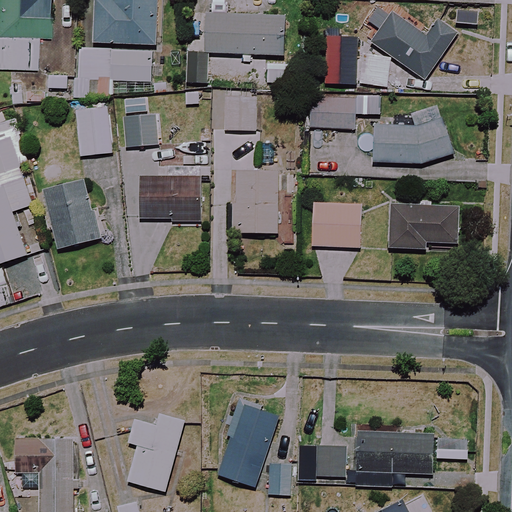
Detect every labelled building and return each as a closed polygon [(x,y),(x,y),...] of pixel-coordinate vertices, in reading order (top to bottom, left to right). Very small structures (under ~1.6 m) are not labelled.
[(0,0),(0,67),(8,68),(8,85),(27,85),(27,69),(37,69),(38,37),(51,37),(51,0),(0,0)] [(157,0),(112,0),(112,1),(95,0),(93,43),(155,46),(157,0)] [(427,38),(392,13),(371,44),(425,81),(457,34),(438,22),(427,38)] [(284,19),(207,15),(205,53),(282,57),(284,19)] [(357,36),(326,34),(323,83),(355,85),(357,36)] [(152,53),(80,50),(78,95),(151,98),(152,53)] [(390,61),(367,57),(363,86),(386,89),(390,61)] [(356,99),(311,96),(310,128),(354,131),(356,99)] [(215,100),(213,129),(256,131),(257,102),(215,100)] [(112,154),(108,108),(76,111),(80,157),(112,154)] [(157,145),(154,114),(123,117),(126,148),(157,145)] [(0,174),(29,166),(16,122),(0,126),(0,174)] [(454,156),(444,122),(424,128),(372,125),(370,162),(424,164),(454,156)] [(208,146),(188,144),(186,161),(206,163),(208,146)] [(200,168),(168,168),(168,179),(140,178),(140,220),(171,220),(171,223),(200,223),(200,168)] [(278,174),(235,172),(232,233),(276,235),(278,174)] [(100,240),(85,180),(43,190),(59,251),(100,240)] [(0,265),(27,256),(3,186),(0,187),(0,265)] [(359,206),(312,205),(311,248),(358,249),(359,206)] [(460,210),(387,207),(385,249),(425,251),(426,243),(458,245),(460,210)] [(280,414),(240,400),(227,437),(231,438),(218,476),(254,488),(280,414)] [(185,422),(161,415),(157,427),(134,421),(128,444),(138,446),(128,482),(165,493),(185,422)] [(394,433),(394,428),(357,427),(355,486),(391,487),(391,474),(432,476),(433,435),(394,433)] [(72,511),(74,440),(13,439),(12,473),(40,473),(39,511),(72,511)] [(345,447),(314,446),(313,477),(344,478),(345,447)] [(291,467),(271,465),(268,494),(288,496),(291,467)] [(138,511),(136,503),(118,507),(118,511),(138,511)]
